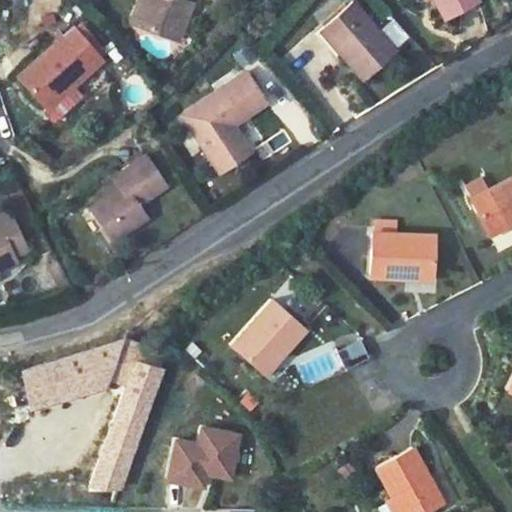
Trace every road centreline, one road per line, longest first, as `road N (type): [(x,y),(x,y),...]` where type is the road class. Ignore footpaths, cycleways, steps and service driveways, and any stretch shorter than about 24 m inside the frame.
road 1 (unclassified): [(0,348),(99,308),(511,49)]
road 2 (residential): [(511,282),(411,332),(418,362)]
